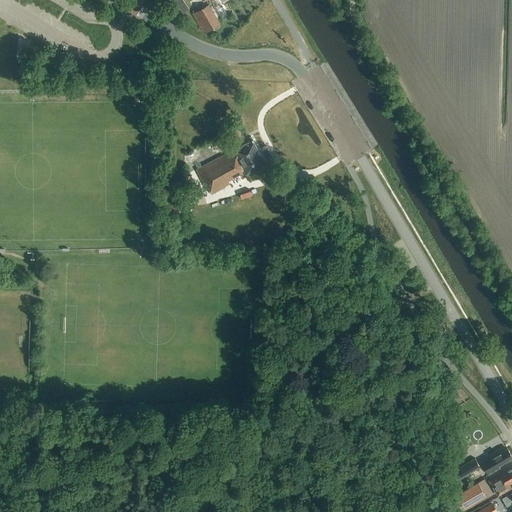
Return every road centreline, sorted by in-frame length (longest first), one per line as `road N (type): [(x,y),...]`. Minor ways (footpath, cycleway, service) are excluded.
road 1 (tertiary): [(511,415),(294,62),(210,52),(119,0)]
road 2 (track): [(352,0),(355,34),(511,294)]
road 3 (track): [(354,150),(319,172),(279,162),(261,130),(264,113),(309,84)]
